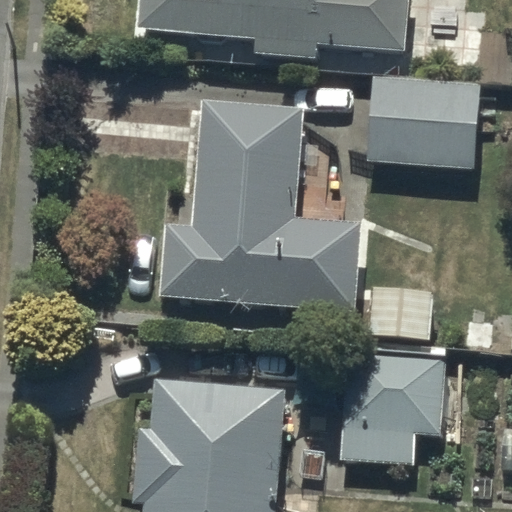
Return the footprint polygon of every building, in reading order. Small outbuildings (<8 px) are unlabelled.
[(320,55),(408,62),(413,0),(144,0),(142,40),(258,49),(257,63),(319,68),(320,55)] [(376,86),(370,170),(477,178),(484,94),(376,86)] [(169,236),(164,308),(360,323),(366,235),(300,230),(309,121),(206,113),(197,238),(169,236)] [(433,304),(374,302),(372,346),(432,348),(433,304)] [(351,363),(344,467),(417,472),(419,443),(443,445),(448,369),(351,363)] [(279,511),(288,401),(160,391),(157,441),(144,440),(138,511),(279,511)]
